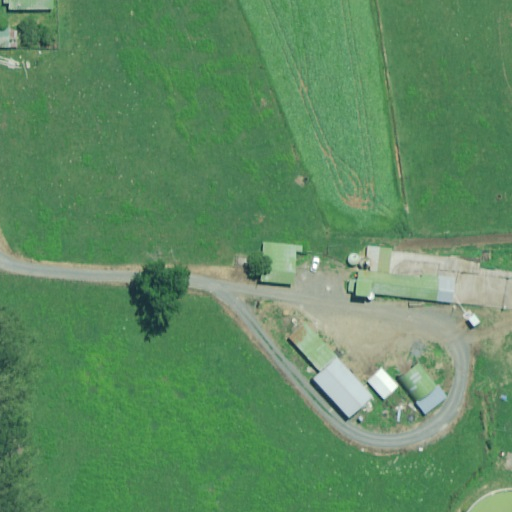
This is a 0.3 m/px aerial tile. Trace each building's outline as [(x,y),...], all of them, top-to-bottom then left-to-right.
[(51,10),(50,0),(4,0),(5,11),(51,10)] [(17,30),(0,29),(0,48),(17,49),(17,30)] [(301,246),(261,244),(260,273),(254,272),(254,283),(293,285),(294,253),(301,253),(301,246)] [(323,262),(305,259),(302,279),(320,282),(323,262)] [(363,272),(362,279),(348,278),(347,296),(371,299),(371,296),(451,303),(453,281),(363,272)] [(370,398),(302,324),(287,339),(319,373),(311,380),(347,418),(370,398)] [(436,386),(417,363),(401,376),(419,400),(436,386)] [(389,394),(385,384),(373,389),(378,399),(389,394)]
